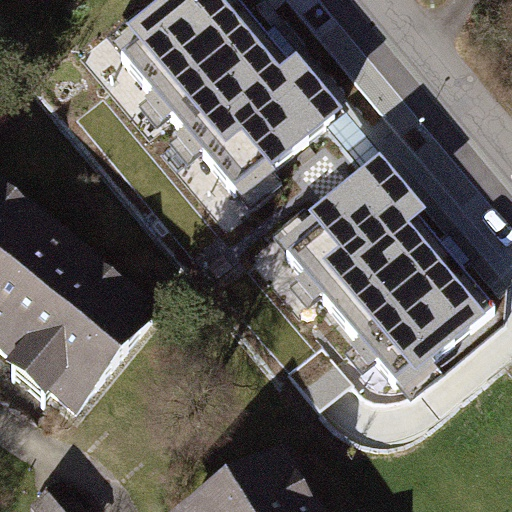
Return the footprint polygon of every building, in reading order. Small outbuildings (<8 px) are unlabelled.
[(335,122),(232,0),(188,0),(151,31),(155,36),(123,63),(235,198),(267,171),(271,176),(335,122)] [(496,315),(379,177),(316,230),(320,235),(287,263),(396,390),(427,364),(431,369),(496,315)] [(53,240),(0,196),(0,343),(0,344),(0,352),(25,373),(28,369),(42,368),(61,383),(51,395),(77,416),(154,323),(72,256),(67,262),(48,246),(53,240)] [(310,511),(282,465),(206,511),(310,511)] [(78,511),(61,491),(40,508),(43,511),(78,511)]
